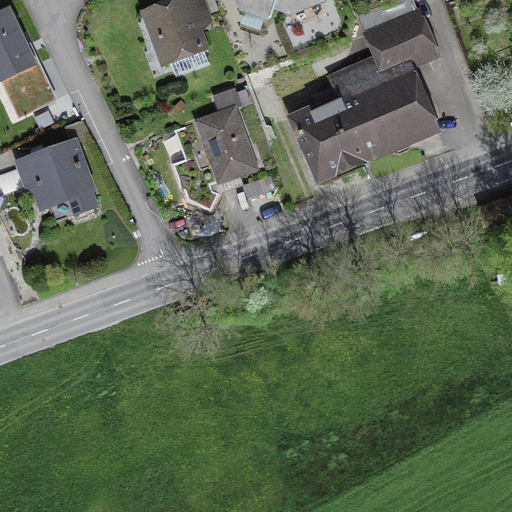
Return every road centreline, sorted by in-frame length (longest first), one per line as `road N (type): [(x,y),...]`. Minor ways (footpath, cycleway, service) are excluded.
road 1 (primary): [(511,159),(174,283)]
road 2 (residential): [(174,283),(42,3)]
road 3 (primary): [(174,283),(0,346)]
